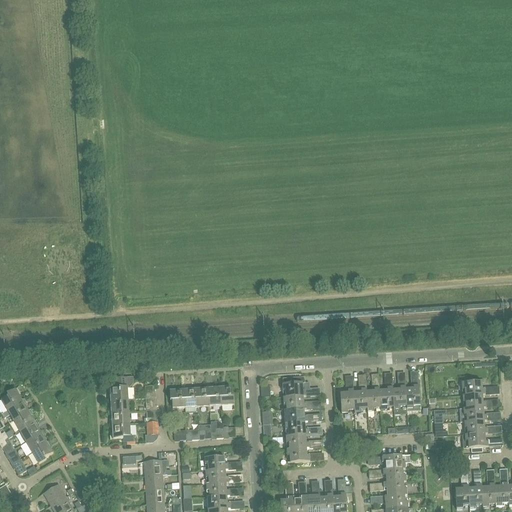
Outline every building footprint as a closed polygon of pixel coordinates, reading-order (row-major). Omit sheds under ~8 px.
[(128,400),(127,388),(129,388),(133,383),(132,377),(114,378),(115,391),(110,391),(110,400),(108,400),(108,404),(110,404),(121,403),(120,401),(128,400)] [(399,391),(393,391),(394,408),(394,411),(395,416),(401,416),(400,411),(407,411),(406,390),(405,384),(405,378),(398,379),(398,384),(399,391)] [(412,390),(406,390),(407,411),(415,410),(415,407),(419,407),(420,410),(420,403),(419,383),(418,378),(411,378),(411,383),(412,390)] [(290,379),(283,380),(283,386),(284,399),(304,398),(311,397),(310,390),(309,384),(303,385),(303,379),(290,379)] [(385,392),(380,392),(381,409),(381,412),(389,412),(389,408),(394,408),(393,391),(392,385),(392,379),(385,380),(385,385),(385,392)] [(482,383),(462,384),(463,397),(483,396),(490,396),(499,395),(499,388),(489,388),(485,389),(482,389),(482,383)] [(372,393),(367,393),(368,410),(368,413),(376,413),(376,410),(381,409),(380,392),(379,392),(379,385),(372,386),(372,393)] [(145,387),(146,399),(156,399),(156,394),(155,394),(155,387),(156,387),(156,386),(145,387)] [(210,386),(206,387),(206,389),(207,399),(209,399),(209,407),(222,406),(221,398),(219,399),(218,386),(218,388),(210,389),(210,386)] [(222,386),(218,386),(219,399),(221,398),(222,406),(234,406),(234,398),(232,398),(231,388),(222,388),(222,386)] [(360,394),(354,394),(355,411),(355,414),(363,414),(363,411),(368,410),(367,393),(366,386),(359,387),(360,394)] [(186,388),(182,388),(183,401),(185,401),(185,409),(197,408),(197,400),(195,400),(194,387),(194,390),(186,391),(186,388)] [(198,387),(194,387),(195,400),(197,400),(197,408),(207,408),(207,412),(210,412),(209,407),(209,399),(207,399),(206,389),(198,390),(198,387)] [(347,394),(341,395),(342,415),(350,414),(350,412),(355,411),(354,394),(353,394),(353,387),(346,388),(347,392),(347,394)] [(173,410),(185,409),(185,401),(183,401),(182,388),(182,391),(173,392),(173,389),(169,389),(170,402),(172,402),(173,410)] [(0,413),(1,416),(7,412),(14,408),(13,407),(24,400),(22,401),(18,394),(20,392),(18,389),(7,395),(8,397),(0,401),(0,413)] [(483,396),(463,397),(463,406),(466,405),(466,410),(484,409),(491,409),(490,402),(483,402),(483,396)] [(304,398),(284,399),(284,407),(286,407),(287,412),(305,411),(312,411),(311,403),(304,403),(304,398),(311,397),(304,398)] [(146,399),(146,412),(156,411),(157,411),(157,406),(156,406),(156,399),(146,399)] [(7,412),(14,423),(21,419),(20,417),(28,412),(24,404),(26,403),(24,400),(13,407),(14,408),(7,412)] [(109,416),(111,416),(121,415),(121,413),(129,412),(128,400),(120,401),(121,403),(110,404),(111,412),(108,412),(109,416)] [(466,410),(463,411),(464,419),(466,419),(467,423),(484,422),(491,422),(491,415),(484,415),(484,409),(466,410)] [(14,423),(20,433),(27,429),(26,427),(35,422),(34,422),(30,415),(32,413),(30,410),(28,412),(20,417),(21,419),(14,423)] [(151,419),(151,423),(151,424),(157,423),(158,423),(158,418),(157,418),(156,411),(146,412),(147,419),(151,419)] [(287,412),(284,412),(285,425),(305,424),(312,423),(312,416),(305,417),(305,411),(287,412)] [(109,428),(112,428),(122,427),(122,425),(130,425),(129,412),(121,413),(121,415),(111,416),(112,424),(109,425),(109,428)] [(272,414),(262,414),(263,428),(273,427),(272,414)] [(20,433),(26,444),(33,440),(32,438),(41,433),(36,425),(38,424),(37,421),(34,422),(35,422),(26,427),(27,429),(20,433)] [(467,423),(464,424),(465,432),(467,431),(468,436),(492,435),(492,427),(485,428),(484,422),(467,423)] [(148,436),(152,436),(158,436),(158,431),(157,431),(157,423),(151,424),(151,423),(147,424),(148,436)] [(305,424),(285,425),(286,439),(306,437),(313,437),(313,429),(306,430),(305,424)] [(131,437),(130,429),(130,425),(122,425),(122,427),(112,428),(112,437),(110,437),(110,441),(122,440),(123,443),(135,442),(134,437),(131,437)] [(236,439),(236,428),(223,429),(224,439),(224,440),(229,440),(229,439),(236,439)] [(211,430),(211,440),(216,440),(224,439),(223,429),(215,429),(211,429),(211,430)] [(211,430),(199,431),(199,441),(204,441),(204,440),(211,440),(211,430)] [(174,432),(175,443),(180,443),(180,442),(187,441),(187,442),(186,431),(174,432)] [(199,431),(186,431),(187,442),(192,442),(192,441),(199,441),(199,431)] [(0,444),(0,445),(5,442),(9,440),(5,433),(1,435),(0,432),(0,444)] [(26,444),(32,454),(39,450),(38,449),(47,443),(42,436),(44,434),(43,432),(41,433),(32,438),(33,440),(26,444)] [(465,437),(462,437),(463,450),(466,450),(471,449),(482,449),(493,448),(492,441),(486,441),(486,435),(492,435),(468,436),(465,437)] [(306,437),(286,439),(286,446),(289,446),(290,451),(307,450),(314,449),(313,442),(306,443),(306,437)] [(2,449),(6,455),(11,452),(12,452),(15,450),(11,443),(7,445),(5,442),(0,445),(0,444),(0,446),(2,449)] [(49,442),(47,443),(38,449),(39,450),(32,454),(38,465),(46,461),(45,459),(53,454),(49,446),(51,445),(49,442)] [(290,451),(287,451),(287,460),(290,460),(290,464),(288,464),(288,465),(315,463),(314,455),(307,456),(307,450),(290,451)] [(14,456),(12,452),(11,452),(6,455),(5,456),(8,460),(9,460),(12,466),(17,463),(21,461),(17,454),(14,456)] [(225,464),(225,458),(219,458),(218,452),(204,453),(205,459),(205,473),(225,471),(236,471),(236,463),(225,464)] [(377,458),(378,466),(385,465),(385,471),(405,470),(405,464),(410,464),(410,457),(404,457),(404,456),(377,458)] [(144,463),(145,477),(162,476),(162,462),(144,463)] [(18,477),(27,471),(24,466),(21,468),(17,463),(12,466),(11,466),(14,470),(15,470),(18,476),(17,477),(18,477)] [(369,480),(386,478),(386,484),(379,485),(406,483),(405,470),(385,471),(369,472),(369,480)] [(205,473),(206,486),(233,484),(233,477),(226,477),(225,471),(205,473)] [(145,477),(146,492),(163,491),(162,476),(145,477)] [(487,489),(482,489),(483,509),(496,508),(494,481),(487,482),(487,489)] [(494,481),(496,508),(509,507),(508,487),(507,487),(507,481),(500,481),(500,488),(495,488),(494,481)] [(474,490),(469,490),(470,510),(483,509),(482,489),(481,482),(474,483),(474,490)] [(298,484),(299,494),(299,500),(294,501),(294,511),(307,511),(306,500),(307,500),(306,483),(298,484)] [(379,485),(380,492),(387,492),(387,497),(407,496),(406,483),(379,485)] [(461,490),(455,491),(456,511),(470,510),(469,490),(468,483),(461,484),(461,490)] [(226,485),(233,484),(206,486),(207,499),(227,498),(239,497),(238,490),(227,490),(226,485)] [(44,495),(51,507),(66,499),(59,486),(44,495)] [(146,492),(147,506),(164,505),(163,491),(146,492)] [(333,498),(332,492),(333,511),(346,511),(345,491),(338,491),(339,498),(333,498)] [(319,492),(312,493),(313,499),(307,500),(306,500),(307,511),(320,511),(320,499),(319,492)] [(325,498),(320,499),(320,511),(333,511),(332,492),(325,492),(325,498)] [(286,501),(280,502),(280,511),(294,511),(294,501),(293,494),(286,494),(286,501)] [(380,498),(381,505),(387,505),(388,510),(381,511),(408,509),(407,496),(387,497),(380,498)] [(239,503),(234,503),(227,503),(227,498),(207,499),(208,511),(228,511),(240,510),(239,503)] [(71,511),(73,511),(66,499),(51,507),(53,511),(71,511)]
